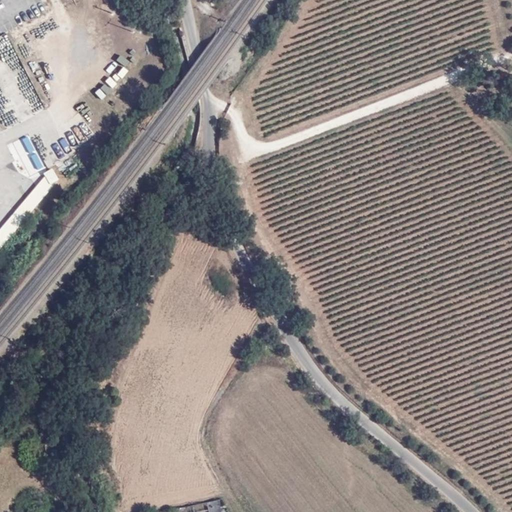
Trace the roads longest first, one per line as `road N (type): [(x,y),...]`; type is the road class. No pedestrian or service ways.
road 1 (unclassified): [(183,0),(208,97),(210,163),(247,262),(321,378),(473,511)]
road 2 (track): [(250,149),(244,166),(260,214),(320,302),(344,358),(505,511)]
road 3 (track): [(276,311),(203,417),(207,459),(236,511)]
road 4 (track): [(230,113),(310,0)]
